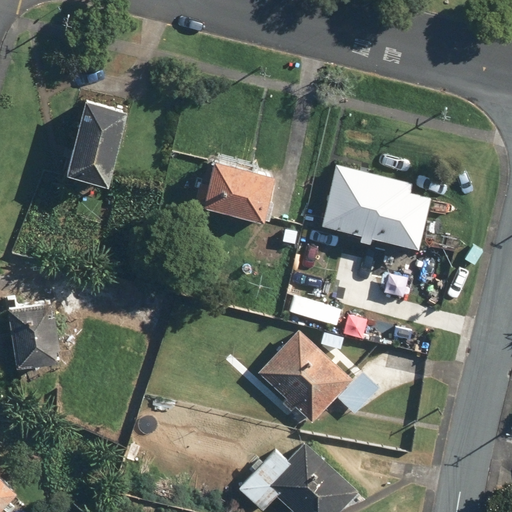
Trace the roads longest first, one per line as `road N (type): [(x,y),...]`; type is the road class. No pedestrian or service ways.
road 1 (residential): [(218,0),(511,73)]
road 2 (residential): [(457,511),(511,273)]
